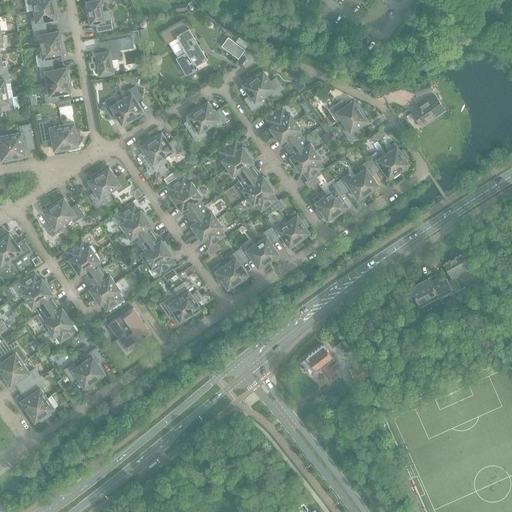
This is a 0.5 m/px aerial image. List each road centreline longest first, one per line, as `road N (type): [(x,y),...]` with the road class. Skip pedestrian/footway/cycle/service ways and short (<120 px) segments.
road 1 (residential): [(220,81),(259,57),(310,70),(365,91),(398,128),(421,174),(327,236)]
road 2 (secondary): [(241,361),(47,511)]
road 3 (residential): [(31,443),(226,306)]
road 4 (secondary): [(319,306),(379,257),(511,176)]
road 5 (unknown): [(377,511),(337,448),(338,425),(362,399),(440,354)]
road 6 (secondary): [(75,511),(245,375)]
road 7 (residential): [(226,306),(116,142)]
road 8 (residential): [(327,236),(220,81)]
road 9 (tertiary): [(364,511),(255,366)]
road 10 (tertiary): [(245,375),(354,511)]
road 11 (residential): [(73,0),(101,152)]
road 12 (residential): [(87,317),(13,208)]
road 13 (residential): [(226,306),(327,236)]
road 14 (residential): [(116,142),(220,81)]
